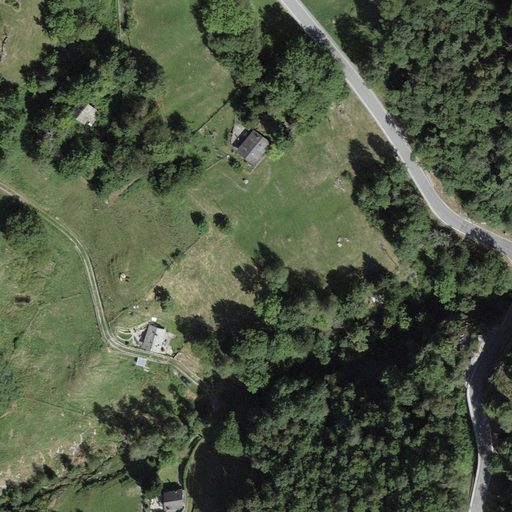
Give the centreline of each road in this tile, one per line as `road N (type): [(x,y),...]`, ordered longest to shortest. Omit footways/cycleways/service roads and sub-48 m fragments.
road 1 (track): [(0,185),(83,255),(119,356),(193,381),(216,405),(183,511)]
road 2 (tertiary): [(511,252),(443,213),(368,93),(291,0)]
road 3 (tertiary): [(468,511),(483,464),(473,390),(511,324)]
